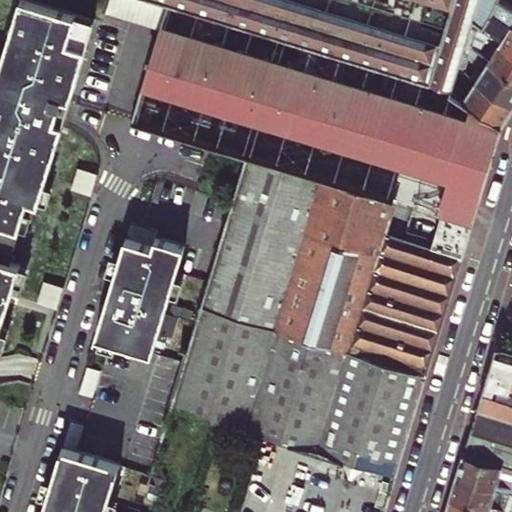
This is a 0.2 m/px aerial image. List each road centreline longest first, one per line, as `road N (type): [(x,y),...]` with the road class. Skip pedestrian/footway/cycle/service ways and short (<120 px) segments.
road 1 (residential): [(10,511),(125,138),(182,156)]
road 2 (residential): [(511,181),(412,511)]
